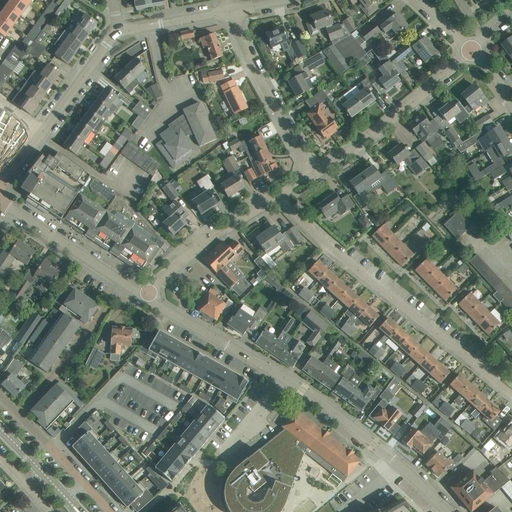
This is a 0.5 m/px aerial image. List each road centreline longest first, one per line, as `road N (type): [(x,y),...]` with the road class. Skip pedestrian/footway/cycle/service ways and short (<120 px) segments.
road 1 (unclassified): [(511,393),(311,233),(280,197)]
road 2 (unclassified): [(444,511),(408,470),(284,378)]
road 3 (unclassified): [(314,176),(470,51)]
road 4 (unclassified): [(314,176),(229,13)]
road 5 (unclassified): [(17,414),(123,282)]
road 6 (unclassified): [(144,295),(179,262),(280,197)]
road 7 (unclassified): [(284,378),(144,295)]
road 8 (unclassified): [(123,282),(17,211)]
road 9 (tertiary): [(42,134),(119,34)]
